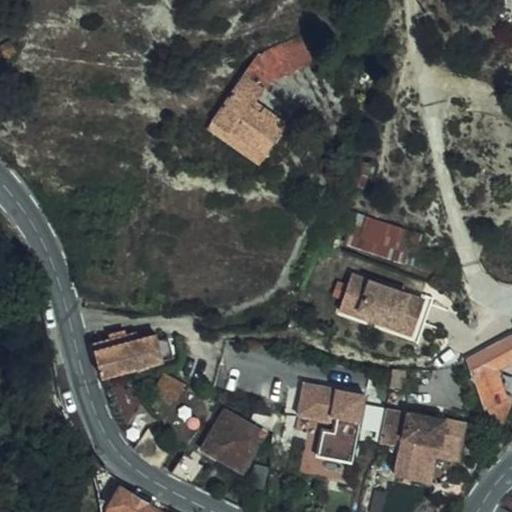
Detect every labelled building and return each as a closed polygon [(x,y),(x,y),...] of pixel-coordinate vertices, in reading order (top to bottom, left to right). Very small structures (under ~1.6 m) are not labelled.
[(266,75),(319,54),(308,27),(261,45),(258,37),(249,40),(253,49),(266,75)] [(231,128),(238,110),(256,98),(250,94),(259,83),(238,68),(204,115),(217,126),(221,122),(231,128)] [(238,110),(231,128),(255,146),(279,114),(256,98),(238,110)] [(403,260),(413,226),(359,210),(349,244),(403,260)] [(417,325),(424,303),(349,281),(339,315),(396,331),(399,320),(417,325)] [(396,331),(413,337),(417,325),(399,320),(396,331)] [(118,335),(95,342),(105,375),(167,359),(162,337),(160,333),(142,337),(140,329),(118,335)] [(167,359),(180,355),(174,333),(162,337),(167,359)] [(480,376),(490,410),(491,415),(503,421),(508,403),(503,401),(503,395),(510,397),(510,394),(501,392),(495,370),(511,364),(511,341),(469,357),(474,376),(476,377),(480,376)] [(188,387),(167,377),(160,390),(180,401),(188,387)] [(368,396),(306,384),(301,417),(332,422),(333,419),(340,420),(337,434),(326,432),(321,456),(356,463),(368,396)] [(277,431),(283,412),(261,409),(255,422),(277,431)] [(404,413),(389,411),(384,446),(398,449),(404,413)] [(266,436),(230,412),(208,448),(246,472),(266,436)] [(465,451),(469,424),(410,415),(400,478),(425,482),(431,446),(465,451)] [(181,444),(157,427),(143,448),(167,465),(181,444)] [(465,451),(431,446),(425,482),(434,483),(438,457),(464,460),(465,451)] [(192,452),(179,472),(197,481),(209,459),(192,452)] [(165,511),(124,483),(113,501),(126,510),(125,511),(165,511)]
